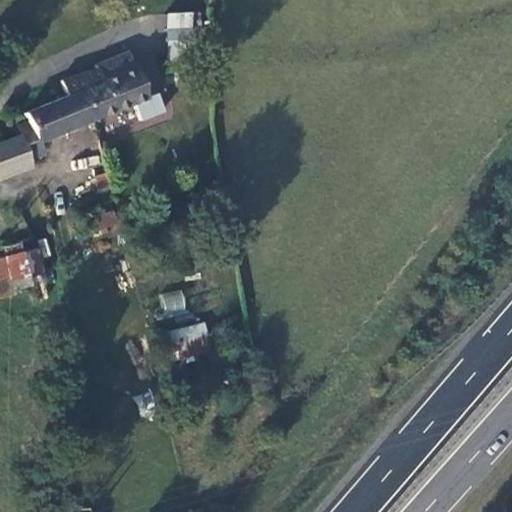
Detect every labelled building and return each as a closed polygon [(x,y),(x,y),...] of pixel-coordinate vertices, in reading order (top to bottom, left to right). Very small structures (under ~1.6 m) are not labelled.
[(168,11),(167,59),(193,59),(194,12),(168,11)] [(92,121),(149,99),(139,69),(104,82),(98,67),(76,75),(92,121)] [(36,141),(92,121),(76,75),(61,81),(67,98),(27,112),(36,141)] [(21,135),(0,142),(0,178),(33,167),(21,135)] [(89,215),(91,231),(115,227),(113,211),(89,215)] [(44,284),(33,239),(5,246),(15,290),(44,284)] [(165,313),(185,308),(181,289),(160,294),(165,313)] [(167,328),(171,359),(209,354),(205,323),(167,328)]
